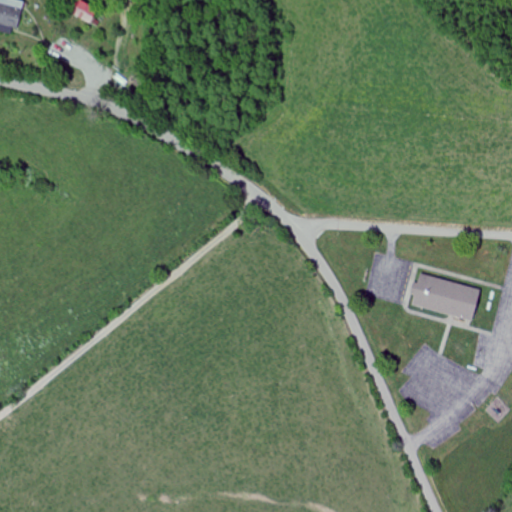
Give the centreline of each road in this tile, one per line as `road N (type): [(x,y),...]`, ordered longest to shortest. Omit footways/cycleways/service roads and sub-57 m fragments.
road 1 (secondary): [(0,81),(125,116),(276,213),(341,300),(435,511)]
road 2 (residential): [(262,200),(0,418)]
road 3 (residential): [(289,227),(511,236)]
